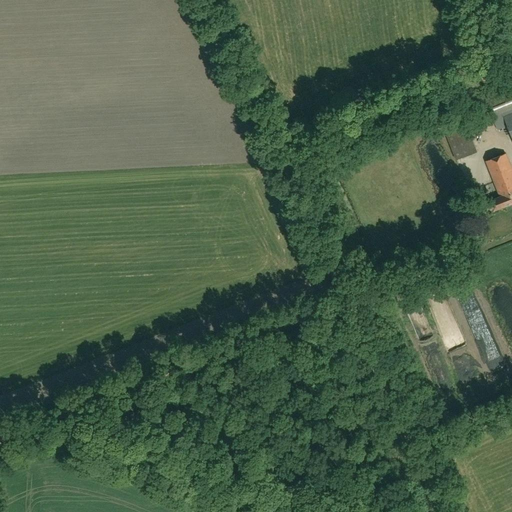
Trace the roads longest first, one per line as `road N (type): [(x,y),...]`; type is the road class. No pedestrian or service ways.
road 1 (track): [(348,300),(0,435)]
road 2 (track): [(348,300),(206,0)]
road 3 (track): [(51,415),(296,511)]
road 4 (track): [(442,511),(348,300)]
